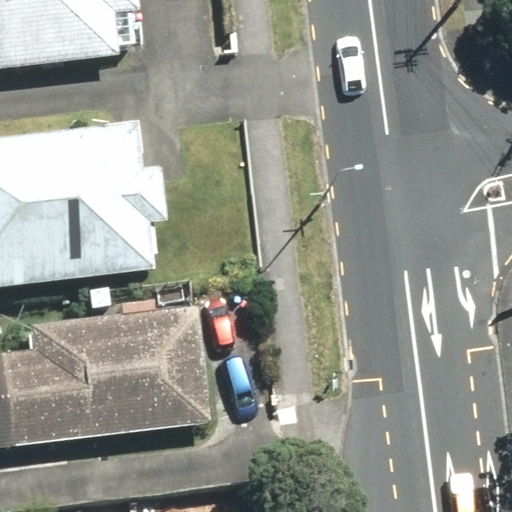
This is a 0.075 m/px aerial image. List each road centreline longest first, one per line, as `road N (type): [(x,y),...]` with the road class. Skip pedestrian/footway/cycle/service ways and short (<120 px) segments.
road 1 (primary): [(431,511),(393,214)]
road 2 (primary): [(393,214),(366,0)]
road 3 (residential): [(511,190),(393,214)]
